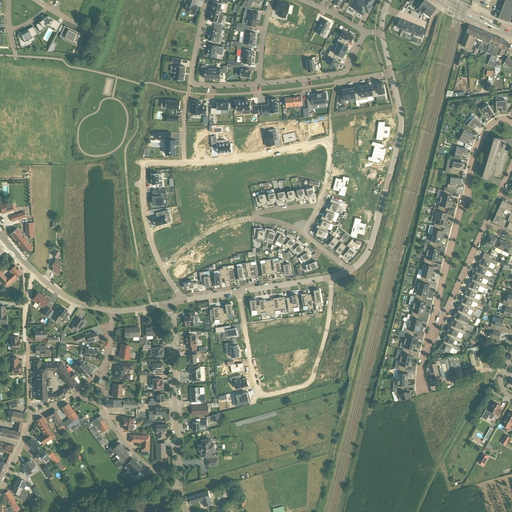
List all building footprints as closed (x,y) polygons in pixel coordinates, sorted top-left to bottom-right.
[(198,0),(188,0),(188,3),(187,3),(185,10),(192,12),(192,11),(196,13),(198,7),(193,5),(194,2),(197,3),(198,0)] [(246,8),(250,9),(253,2),(260,5),(261,0),(249,0),(248,3),(246,8)] [(374,0),(373,0),(366,0),(364,4),(359,1),(360,0),(354,0),(354,2),(355,2),(352,7),(357,10),(358,9),(359,10),(358,12),(363,15),(365,11),(369,13),(372,7),(370,6),(374,0)] [(421,5),(419,8),(427,14),(431,17),(434,12),(437,8),(425,0),(424,0),(422,4),(421,5)] [(510,22),(511,15),(511,0),(505,0),(500,14),(499,19),(510,22)] [(348,4),(342,1),(339,7),(345,10),(348,4)] [(221,14),(222,9),(221,9),(222,4),(215,2),(213,12),(221,14)] [(290,5),(278,2),(276,11),(280,11),(279,16),(286,18),(287,13),(288,13),(290,5)] [(246,8),(245,12),(248,12),(247,18),(257,20),(258,14),(252,13),(253,9),(250,9),(246,8)] [(312,14),(304,11),(299,23),(304,25),(303,28),(309,30),(314,20),(310,19),(312,14)] [(224,14),(221,14),(213,12),(210,21),(221,24),(224,14)] [(43,19),(36,25),(39,31),(40,31),(47,25),(54,29),(53,30),(53,31),(57,33),(61,25),(58,23),(58,22),(48,16),(43,19)] [(257,20),(247,18),(246,24),(243,24),(242,28),(249,29),(249,25),(256,27),(257,20)] [(409,22),(400,19),(397,27),(406,31),(409,22)] [(323,36),(324,36),(327,38),(331,30),(328,28),(330,23),(323,20),(318,30),(325,34),(323,36)] [(418,26),(409,22),(406,31),(414,34),(418,26)] [(64,25),(61,33),(65,35),(64,38),(71,41),(70,42),(77,45),(81,35),(80,35),(72,31),(73,29),(64,25)] [(476,28),(469,25),(461,45),(462,46),(468,49),(468,48),(476,28)] [(418,26),(414,34),(423,38),(426,29),(418,26)] [(221,29),(214,27),(213,30),(211,29),(208,40),(219,43),(222,29),(221,29)] [(249,29),(242,28),(237,27),(236,31),(244,32),(243,37),(255,39),(256,33),(252,33),(253,29),(249,29)] [(22,35),(18,37),(20,39),(19,39),(21,47),(26,46),(25,45),(25,42),(30,39),(32,41),(35,39),(34,37),(38,34),(37,34),(34,28),(32,29),(27,32),(27,30),(25,31),(22,33),(21,34),(22,35)] [(476,28),(468,48),(471,49),(475,41),(474,40),(475,37),(477,38),(480,30),(476,28)] [(480,30),(477,38),(478,43),(480,44),(478,49),(481,50),(481,51),(482,49),(483,46),(484,43),(482,42),(483,41),(482,40),(485,32),(480,30)] [(339,39),(344,42),(346,39),(351,42),(354,37),(353,36),(354,35),(351,34),(351,35),(343,31),(339,39)] [(489,43),(492,35),(485,32),(482,40),(483,41),(482,42),(484,43),(483,46),(482,49),(481,51),(486,52),(486,53),(489,43)] [(497,57),(496,57),(497,55),(503,40),(492,35),(489,43),(486,53),(492,55),(488,65),(495,68),(497,57)] [(234,45),(238,46),(247,47),(250,48),(251,44),(254,45),(255,39),(243,37),(242,43),(235,42),(234,45)] [(272,40),(271,48),(274,48),(274,49),(287,52),(289,43),(288,43),(289,39),(283,38),(282,41),(276,40),(272,40)] [(53,48),(62,52),(66,43),(57,39),(53,48)] [(337,48),(346,52),(348,48),(348,47),(343,44),(344,42),(339,39),(337,42),(338,42),(336,47),(337,48)] [(503,40),(497,55),(502,57),(504,50),(508,51),(509,48),(506,47),(508,42),(503,40)] [(240,56),(242,56),(252,58),(253,51),(246,50),(247,47),(238,46),(237,49),(241,50),(240,56)] [(329,54),(335,57),(336,54),(343,58),(346,52),(337,48),(334,53),(330,51),(329,54)] [(217,53),(217,50),(209,49),(209,52),(203,51),(202,59),(212,61),(214,53),(217,53)] [(270,77),(283,75),(282,67),(285,67),(284,54),(280,54),(281,65),(269,67),(270,77)] [(302,73),(301,63),(289,64),(288,54),(284,54),(285,67),(288,66),(289,74),(302,73)] [(335,57),(329,54),(325,62),(336,67),(336,66),(338,63),(338,62),(333,59),(335,57)] [(238,62),(237,65),(244,66),(244,67),(244,63),(251,64),(252,58),(242,56),(241,62),(238,62)] [(315,71),(314,63),(318,63),(317,57),(313,57),(313,58),(306,59),(308,72),(315,71)] [(511,60),(508,57),(504,62),(505,62),(502,65),(508,70),(511,66),(511,64),(511,60)] [(173,58),(172,63),(176,64),(176,66),(175,66),(174,79),(184,81),(186,67),(179,66),(180,64),(181,65),(182,59),(173,58)] [(243,69),(244,66),(237,65),(237,69),(241,70),(240,76),(242,77),(242,78),(246,78),(246,77),(250,78),(251,70),(243,69)] [(205,73),(205,79),(212,79),(213,69),(206,69),(206,66),(202,66),(202,73),(205,73)] [(213,69),(212,79),(220,79),(220,73),(227,73),(227,66),(223,66),(223,69),(213,69)] [(375,90),(376,97),(385,96),(383,83),(377,84),(378,90),(375,90)] [(373,98),(376,97),(375,90),(372,91),(371,85),(370,85),(370,84),(366,85),(366,86),(367,97),(373,96),(373,98)] [(368,98),(367,97),(366,86),(360,87),(361,93),(358,93),(359,100),(368,98)] [(349,89),(348,89),(350,99),(355,98),(356,100),(359,100),(358,93),(355,94),(354,88),(353,88),(349,89)] [(350,100),(350,99),(348,89),(342,90),(343,96),(340,96),(341,103),(345,102),(345,101),(350,100)] [(311,98),(307,99),(308,109),(309,111),(313,111),(313,110),(313,108),(317,107),(317,105),(326,103),(327,103),(326,93),(321,94),(320,94),(318,94),(317,94),(311,95),(311,98)] [(302,96),(285,98),(286,107),(303,105),(302,96)] [(269,105),(261,106),(262,113),(269,112),(270,113),(278,112),(277,99),(268,100),(269,105)] [(502,99),(496,99),(496,109),(497,109),(497,108),(500,108),(502,108),(502,112),(507,112),(507,113),(507,112),(508,112),(508,108),(509,108),(511,103),(507,103),(507,101),(502,101),(502,99)] [(180,102),(166,100),(166,108),(179,109),(180,102)] [(250,101),(236,102),(237,111),(242,111),(250,110),(251,110),(251,109),(253,109),(253,114),(258,114),(258,105),(253,105),(253,106),(251,106),(250,101)] [(192,102),(191,114),(200,115),(200,114),(206,114),(206,107),(201,106),(201,102),(192,102)] [(211,108),(211,114),(221,114),(221,110),(229,110),(229,107),(230,107),(230,104),(229,104),(229,103),(217,103),(217,108),(211,108)] [(487,114),(490,118),(494,115),(495,115),(488,105),(484,108),(483,106),(481,107),(478,109),(483,117),(484,117),(483,117),(486,115),(487,114)] [(383,108),(376,109),(377,113),(379,112),(380,119),(391,117),(390,110),(383,111),(383,108)] [(351,115),(340,115),(340,122),(347,122),(347,126),(354,126),(354,122),(351,122),(351,115)] [(483,124),(483,125),(483,124),(475,116),(471,120),(470,119),(466,123),(465,123),(473,130),(473,129),(475,127),(476,127),(476,126),(476,125),(480,128),(483,124)] [(310,125),(309,125),(312,135),(324,132),(325,132),(322,122),(321,122),(310,125)] [(392,127),(386,126),(386,122),(379,122),(379,126),(381,126),(380,131),(391,133),(392,127)] [(269,130),(269,133),(264,134),(266,146),(275,145),(274,140),(278,140),(276,129),(269,130)] [(346,132),(339,132),(339,139),(351,139),(351,133),(353,133),(353,129),(346,129),(346,132)] [(295,130),(283,134),(285,142),(289,141),(290,142),(293,141),(293,140),(298,139),(295,130)] [(472,141),(474,136),(475,136),(474,136),(475,136),(464,130),(462,135),(460,134),(457,139),(466,144),(466,143),(467,141),(468,141),(467,140),(468,139),(472,141)] [(383,141),(384,137),(390,138),(391,133),(380,131),(379,136),(377,136),(377,140),(383,141)] [(156,133),(156,139),(165,139),(164,143),(166,143),(166,154),(175,155),(175,148),(175,146),(175,145),(176,141),(170,140),(171,139),(171,133),(165,133),(156,132),(156,133)] [(238,150),(252,148),(252,144),(257,143),(256,135),(249,136),(249,139),(237,141),(238,150)] [(217,148),(218,154),(232,152),(231,143),(227,144),(226,140),(222,141),(222,144),(217,145),(216,137),(211,138),(213,149),(217,148)] [(486,164),(483,175),(482,178),(483,178),(483,176),(490,178),(489,181),(490,181),(491,177),(494,178),(495,173),(501,175),(501,177),(506,159),(508,160),(508,157),(507,157),(509,150),(505,149),(506,145),(507,142),(502,141),(503,138),(502,138),(501,141),(494,139),(495,137),(489,155),(488,154),(487,157),(488,157),(486,164)] [(195,146),(190,146),(191,154),(204,153),(204,150),(208,150),(207,139),(202,139),(203,144),(195,145),(195,146)] [(351,139),(339,139),(339,145),(346,145),(346,148),(353,148),(353,144),(351,144),(351,139)] [(375,146),(374,152),(386,155),(388,149),(384,148),(385,145),(373,142),(372,145),(375,146)] [(468,150),(459,147),(456,146),(455,151),(454,151),(453,153),(452,156),(462,159),(461,159),(462,156),(463,156),(463,155),(462,155),(463,154),(467,155),(468,150),(469,150),(468,150)] [(342,155),(338,155),(338,161),(351,162),(351,156),(354,157),(354,153),(342,152),(342,155)] [(386,155),(374,152),(372,157),(369,157),(368,160),(380,163),(381,160),(384,161),(386,155)] [(292,165),(290,157),(278,160),(280,168),(292,165)] [(270,161),(260,164),(262,172),(272,169),(270,161)] [(338,161),(338,168),(341,168),(341,171),(353,172),(353,168),(350,168),(351,162),(338,161)] [(369,166),(371,166),(370,171),(380,174),(382,169),(376,167),(377,164),(370,162),(369,166)] [(465,165),(465,164),(454,162),(453,167),(450,166),(450,168),(450,169),(449,172),(459,174),(459,173),(459,171),(460,171),(460,170),(459,170),(460,169),(464,170),(465,165)] [(251,164),(238,166),(240,174),(243,174),(244,178),(251,177),(250,172),(253,172),(251,164)] [(229,167),(220,168),(221,181),(227,180),(227,184),(236,183),(235,172),(229,173),(229,167)] [(309,176),(320,179),(321,172),(321,170),(320,170),(321,169),(314,167),(313,170),(311,170),(309,176)] [(179,176),(175,176),(176,183),(179,183),(179,180),(192,180),(192,171),(178,171),(179,176)] [(209,171),(197,172),(198,180),(209,179),(209,183),(214,182),(213,175),(209,176),(209,171)] [(367,176),(366,180),(372,181),(373,178),(379,180),(380,174),(370,171),(369,176),(367,176)] [(159,180),(158,174),(158,173),(154,174),(154,173),(152,174),(151,174),(152,174),(152,180),(152,181),(152,184),(152,185),(157,184),(157,187),(163,187),(162,180),(159,180)] [(335,177),(334,183),(346,187),(347,181),(349,182),(350,178),(343,176),(342,179),(335,177)] [(448,185),(448,188),(445,187),(445,191),(450,192),(456,194),(457,189),(457,186),(458,186),(458,185),(457,185),(457,184),(462,184),(462,179),(463,179),(462,179),(453,178),(451,177),(450,183),(448,182),(448,184),(448,185)] [(364,181),(363,185),(366,186),(364,192),(374,195),(376,188),(370,186),(370,183),(364,181)] [(346,187),(334,183),(332,189),(339,191),(338,195),(344,197),(346,193),(344,192),(346,187)] [(307,188),(304,189),(305,197),(306,200),(312,198),(311,196),(315,195),(313,188),(307,189),(307,188)] [(166,189),(153,190),(153,196),(152,196),(153,204),(156,204),(156,206),(163,205),(162,193),(166,193),(166,189)] [(297,192),(295,192),(296,198),(295,198),(296,201),(302,200),(302,198),(305,197),(304,189),(297,191),(297,192)] [(285,194),(286,199),(287,202),(293,201),(293,200),(292,199),(294,198),(295,198),(296,198),(294,192),(295,192),(294,190),(287,192),(288,193),(285,194)] [(441,199),(452,202),(453,198),(450,197),(451,196),(448,195),(449,192),(450,192),(445,191),(443,190),(441,199)] [(275,195),(276,201),(277,204),(283,202),(283,201),(283,200),(285,200),(286,199),(285,194),(284,191),(278,193),(278,194),(275,195)] [(266,196),(267,202),(267,205),(274,203),(273,202),(273,201),(275,201),(276,201),(275,195),(275,193),(268,194),(268,195),(266,196)] [(259,197),(256,197),(258,206),(264,205),(264,204),(264,203),(267,202),(266,196),(265,194),(259,196),(259,197)] [(360,202),(359,207),(371,211),(373,204),(369,203),(370,200),(358,197),(357,201),(360,202)] [(331,199),(329,205),(330,206),(331,206),(330,208),(330,209),(335,211),(335,212),(337,213),(340,206),(338,206),(340,203),(331,199)] [(451,207),(452,202),(441,199),(439,208),(446,210),(445,210),(445,207),(448,207),(448,206),(451,207)] [(507,203),(503,200),(498,211),(504,214),(506,210),(511,212),(511,208),(510,208),(511,205),(507,203)] [(15,210),(12,201),(0,205),(0,207),(2,214),(15,210)] [(354,212),(353,216),(365,219),(366,216),(369,217),(371,211),(359,207),(357,213),(354,212)] [(327,208),(324,214),(325,214),(326,215),(325,217),(325,218),(330,220),(332,221),(335,215),(334,214),(335,212),(335,211),(330,209),(327,208)] [(446,210),(439,208),(438,209),(434,208),(434,211),(438,212),(436,217),(446,220),(448,214),(444,213),(445,210),(446,210)] [(158,216),(154,218),(156,226),(168,223),(166,218),(170,217),(168,210),(157,213),(158,216)] [(504,214),(498,211),(493,222),(497,224),(498,224),(502,226),(503,223),(506,224),(505,227),(508,221),(502,218),(504,214)] [(322,216),(320,222),(321,223),(322,223),(321,225),(321,226),(326,229),(328,230),(330,223),(329,223),(330,220),(325,218),(322,216)] [(445,225),(446,220),(436,217),(436,218),(432,217),(431,222),(435,223),(434,226),(441,228),(440,227),(441,224),(445,225)] [(356,222),(355,227),(366,230),(367,224),(361,223),(362,219),(355,218),(354,221),(356,222)] [(318,225),(315,231),(317,232),(316,235),(323,238),(326,232),(325,231),(326,229),(321,226),(318,225)] [(441,228),(434,226),(432,235),(442,237),(443,231),(439,230),(440,228),(441,228)] [(357,238),(358,234),(364,235),(366,230),(355,227),(354,232),(352,231),(351,235),(354,238),(357,238)] [(26,253),(33,247),(17,228),(10,234),(11,235),(26,252),(26,253)] [(262,228),(254,228),(254,236),(258,237),(257,238),(264,239),(265,238),(264,238),(265,231),(264,231),(262,231),(262,230),(262,228)] [(265,231),(264,238),(265,238),(274,241),(274,239),(276,233),(275,233),(273,232),(273,231),(274,230),(266,228),(265,231)] [(276,233),(274,239),(282,244),(284,242),(286,237),(285,236),(283,235),(284,235),(285,233),(277,230),(276,233)] [(332,240),(328,245),(333,249),(337,244),(339,240),(335,237),(336,235),(333,233),(329,238),(332,240)] [(286,237),(284,242),(286,244),(285,244),(291,249),(292,247),(296,243),(295,242),(293,240),(294,240),(295,238),(287,234),(286,237)] [(440,243),(442,237),(432,235),(430,244),(437,245),(436,245),(436,242),(440,243)] [(493,247),(496,241),(497,238),(496,238),(492,236),(490,235),(488,240),(487,239),(486,242),(493,246),(493,247)] [(339,246),(335,251),(340,254),(345,249),(347,246),(342,243),(344,241),(341,238),(339,240),(337,244),(339,246)] [(296,243),(292,247),(294,249),(293,250),(298,255),(299,254),(304,250),(304,249),(302,247),(302,246),(304,245),(297,240),(295,242),(296,243)] [(496,241),(493,247),(492,250),(501,254),(503,250),(506,243),(502,240),(502,241),(500,240),(498,242),(496,241)] [(347,251),(343,256),(348,260),(354,253),(355,252),(350,248),(352,246),(349,243),(347,246),(345,249),(347,251)] [(506,243),(503,250),(506,252),(506,253),(511,256),(511,255),(511,248),(511,245),(506,243)] [(437,245),(430,244),(429,247),(428,246),(426,252),(439,255),(440,251),(437,250),(437,249),(435,248),(436,245),(437,246),(437,245)] [(304,250),(299,254),(304,262),(309,259),(311,258),(309,255),(310,254),(311,254),(306,247),(304,249),(304,250)] [(52,255),(57,258),(52,266),(54,267),(52,271),(58,275),(62,268),(60,267),(62,264),(61,263),(62,260),(58,257),(60,253),(56,250),(52,255)] [(439,255),(426,252),(424,261),(425,261),(432,263),(431,263),(432,260),(434,260),(435,259),(438,260),(439,255)] [(498,262),(489,258),(484,255),(482,260),(480,259),(478,263),(480,263),(488,267),(490,263),(497,266),(498,262)] [(266,264),(261,264),(263,277),(268,276),(268,275),(272,274),(270,259),(265,260),(266,264)] [(274,259),(270,259),(272,274),(276,273),(277,275),(282,274),(281,270),(280,262),(279,262),(275,262),(274,259)] [(304,262),(303,263),(306,272),(318,267),(316,261),(310,263),(309,259),(304,262)] [(183,262),(175,269),(177,271),(175,273),(178,276),(188,267),(187,267),(192,263),(189,260),(184,264),(183,262)] [(283,260),(279,260),(279,262),(280,262),(281,270),(284,269),(285,275),(291,274),(290,264),(284,265),(283,260)] [(432,263),(425,261),(423,270),(433,273),(434,267),(430,266),(431,263),(432,263)] [(251,262),(246,263),(248,277),(253,277),(253,278),(258,278),(256,265),(251,266),(251,262)] [(242,267),(237,268),(239,281),(244,280),(244,278),(248,277),(246,263),(242,264),(242,267)] [(495,270),(488,267),(480,263),(478,267),(476,266),(475,270),(476,271),(485,275),(486,273),(487,271),(493,274),(495,270)] [(11,275),(7,279),(0,271),(0,280),(6,286),(6,285),(6,286),(5,285),(7,283),(8,284),(21,272),(15,265),(9,271),(11,272),(10,273),(10,274),(11,275)] [(227,266),(223,267),(223,269),(224,278),(225,281),(229,280),(230,282),(235,281),(233,269),(228,270),(227,266)] [(220,274),(215,275),(216,286),(222,285),(221,279),(224,278),(223,269),(220,269),(220,270),(220,274)] [(433,273),(423,270),(421,279),(428,281),(427,280),(427,278),(431,279),(433,273)] [(491,278),(485,275),(476,271),(475,275),(473,274),(471,278),(473,279),(481,283),(482,281),(483,278),(489,281),(491,278)] [(203,272),(200,272),(201,282),(205,281),(205,287),(212,286),(210,276),(204,277),(203,272)] [(428,281),(421,279),(419,288),(428,291),(430,285),(426,284),(427,281),(428,281)] [(487,286),(481,283),(473,279),(471,283),(469,282),(467,286),(469,287),(477,290),(479,288),(480,286),(486,289),(487,286)] [(187,289),(187,291),(199,288),(198,283),(193,284),(193,281),(184,283),(185,289),(187,289)] [(484,293),(477,290),(469,287),(468,290),(466,290),(464,294),(466,294),(474,298),(476,294),(482,297),(484,293)] [(428,291),(419,288),(416,297),(423,299),(423,298),(422,298),(423,295),(427,296),(428,291)] [(312,297),(311,297),(313,309),(313,310),(317,310),(316,302),(322,301),(320,290),(314,291),(315,296),(312,297)] [(42,295),(38,292),(33,300),(43,308),(50,299),(43,294),(42,295)] [(306,293),(301,294),(303,307),(308,306),(309,309),(313,309),(311,297),(312,297),(311,294),(308,295),(306,295),(306,294),(306,293)] [(480,301),(474,298),(466,294),(464,298),(462,297),(460,301),(462,302),(471,306),(472,302),(479,304),(480,301)] [(503,304),(510,305),(510,302),(511,302),(511,295),(508,294),(508,298),(505,297),(503,302),(503,304)] [(292,297),(287,298),(290,312),(294,312),(294,308),(299,307),(297,295),(292,295),(292,297)] [(423,299),(416,297),(415,296),(412,305),(425,309),(427,304),(423,303),(424,302),(421,301),(422,299),(423,299)] [(283,297),(278,298),(280,310),(285,309),(285,313),(290,312),(287,298),(283,298),(283,297)] [(273,300),(269,301),(271,315),(276,314),(275,311),(280,310),(278,298),(273,298),(273,300)] [(256,300),(250,301),(251,311),(257,310),(258,315),(262,314),(262,313),(261,313),(260,305),(257,305),(256,300)] [(264,300),(259,301),(260,305),(261,313),(262,313),(266,312),(267,316),(271,315),(269,301),(266,301),(264,301),(264,300)] [(477,309),(471,306),(462,302),(460,306),(459,305),(457,309),(459,310),(467,314),(469,309),(475,312),(477,309)] [(226,310),(223,311),(225,320),(228,320),(227,315),(233,314),(232,303),(225,304),(226,310)] [(511,308),(509,308),(510,305),(503,304),(501,310),(501,309),(500,313),(511,316),(511,312),(511,308)] [(424,313),(425,309),(412,305),(411,311),(412,311),(412,314),(419,316),(418,316),(419,313),(421,314),(421,312),(424,313)] [(52,310),(47,306),(42,313),(47,317),(52,310)] [(69,314),(67,312),(68,310),(62,307),(53,320),(57,323),(59,320),(63,323),(69,314)] [(213,309),(210,310),(210,317),(214,317),(215,320),(220,319),(220,323),(225,322),(225,320),(223,311),(223,308),(218,308),(218,307),(213,308),(213,309)] [(473,316),(467,314),(459,310),(457,314),(455,313),(453,317),(455,318),(463,321),(466,317),(472,320),(473,316)] [(195,313),(186,313),(187,317),(185,317),(185,324),(190,324),(190,326),(194,326),(194,324),(194,317),(195,317),(195,313)] [(409,323),(421,326),(422,322),(419,321),(419,320),(417,319),(418,316),(419,316),(412,314),(409,323)] [(491,327),(497,329),(498,326),(502,327),(504,320),(493,317),(491,327)] [(77,321),(74,319),(69,327),(74,331),(76,328),(80,330),(82,325),(84,326),(86,322),(79,318),(77,321)] [(470,324),(463,321),(455,318),(453,321),(452,321),(450,324),(452,325),(460,329),(462,325),(468,327),(470,324)] [(417,330),(420,331),(421,326),(409,323),(408,329),(405,328),(404,332),(414,334),(413,334),(414,331),(416,331),(417,330)] [(230,325),(216,328),(216,333),(223,332),(227,332),(228,337),(229,337),(237,335),(236,328),(231,329),(230,325)] [(466,332),(460,329),(452,325),(450,329),(448,328),(446,332),(448,333),(456,337),(459,332),(465,335),(466,332)] [(497,329),(491,327),(484,325),(484,329),(490,330),(488,337),(499,340),(501,333),(497,332),(497,329)] [(150,327),(150,328),(145,328),(146,336),(143,336),(143,337),(143,343),(147,343),(146,338),(153,338),(153,339),(159,338),(159,335),(159,334),(159,330),(158,326),(150,327)] [(125,328),(125,338),(140,337),(139,328),(125,328)] [(301,343),(313,347),(315,339),(313,339),(313,337),(311,336),(312,332),(301,330),(300,333),(303,334),(301,343)] [(46,331),(35,331),(35,339),(42,339),(42,338),(46,338),(46,331)] [(82,334),(75,337),(78,343),(88,340),(89,343),(94,341),(95,342),(99,341),(96,332),(92,334),(91,331),(82,334)] [(413,334),(414,334),(404,332),(403,335),(406,336),(405,341),(417,344),(418,340),(414,339),(415,337),(413,337),(413,334)] [(463,340),(456,337),(448,333),(446,337),(445,336),(443,340),(444,341),(445,341),(453,344),(456,346),(458,342),(461,343),(463,340)] [(196,335),(186,336),(186,346),(188,346),(189,350),(197,350),(196,335)] [(18,337),(11,337),(11,341),(11,349),(20,349),(20,341),(18,341),(18,337)] [(412,348),(415,349),(417,344),(405,341),(403,350),(410,352),(409,351),(410,349),(412,349),(412,348)] [(459,347),(456,346),(453,344),(445,341),(444,341),(443,345),(441,344),(439,348),(444,350),(444,351),(448,353),(449,352),(451,348),(458,351),(459,347)] [(130,346),(122,345),(120,352),(121,352),(120,357),(129,359),(130,355),(128,354),(130,346)] [(238,345),(229,347),(230,353),(231,353),(231,357),(239,356),(238,345)] [(262,354),(257,355),(258,363),(272,361),(270,352),(269,352),(267,345),(260,346),(262,354)] [(36,354),(40,354),(40,357),(50,357),(50,350),(46,350),(46,346),(35,346),(36,354)] [(91,357),(91,359),(94,359),(95,356),(97,356),(98,350),(81,348),(81,353),(85,353),(84,357),(91,357)] [(154,348),(152,348),(152,352),(155,351),(155,357),(159,357),(160,357),(161,357),(163,356),(163,351),(163,348),(160,348),(154,348)] [(399,358),(401,359),(412,362),(413,357),(410,356),(410,355),(408,355),(409,352),(410,352),(403,350),(402,353),(400,353),(399,358)] [(203,351),(199,351),(196,352),(197,354),(189,355),(190,359),(189,359),(189,363),(197,363),(196,358),(200,358),(205,358),(205,351),(203,351)] [(456,373),(462,372),(460,361),(457,362),(456,357),(453,357),(456,373)] [(18,358),(10,358),(10,363),(12,363),(12,373),(20,373),(20,365),(18,365),(18,358)] [(44,362),(45,369),(45,370),(47,370),(57,370),(58,367),(61,361),(54,362),(54,358),(51,358),(51,362),(44,362)] [(408,366),(411,366),(412,362),(401,359),(398,370),(405,370),(404,370),(405,366),(407,367),(408,366)] [(439,360),(440,365),(438,366),(439,371),(440,371),(442,379),(446,378),(445,374),(448,373),(446,367),(445,360),(444,359),(439,360)] [(40,369),(40,360),(34,360),(34,373),(35,373),(35,380),(34,380),(35,388),(36,395),(35,395),(35,399),(48,399),(47,399),(47,395),(47,391),(48,391),(47,391),(47,386),(50,386),(49,382),(47,382),(46,376),(47,376),(46,376),(46,373),(47,373),(47,370),(45,370),(45,369),(40,369)] [(164,363),(156,364),(156,360),(149,360),(149,364),(152,364),(153,373),(161,372),(161,371),(164,370),(164,363)] [(67,370),(61,361),(58,367),(57,370),(61,375),(67,370)] [(244,371),(243,363),(234,364),(234,361),(227,362),(227,367),(230,366),(232,373),(244,371)] [(80,365),(78,363),(73,368),(79,375),(82,372),(84,375),(91,369),(88,365),(87,366),(83,362),(80,365)] [(116,378),(129,380),(130,375),(128,375),(129,369),(132,369),(133,364),(122,363),(122,367),(115,366),(115,371),(116,371),(116,375),(115,375),(115,376),(114,376),(114,377),(115,377),(115,378),(116,378)] [(438,378),(434,364),(427,366),(431,380),(438,378)] [(189,374),(191,374),(192,381),(200,381),(200,367),(189,367),(189,374)] [(70,374),(67,370),(61,375),(66,381),(75,374),(73,372),(70,374)] [(271,374),(266,375),(269,388),(278,386),(276,381),(277,381),(277,380),(280,379),(277,370),(271,372),(271,374)] [(404,370),(405,370),(398,370),(398,379),(408,380),(408,374),(404,373),(404,370)] [(76,376),(75,374),(66,381),(69,385),(71,388),(71,389),(78,384),(74,378),(76,376)] [(240,376),(240,375),(231,378),(232,384),(235,384),(236,389),(248,386),(246,377),(242,378),(241,378),(240,376)] [(159,390),(159,387),(162,387),(162,379),(158,379),(152,379),(149,379),(150,383),(152,383),(153,390),(159,390)] [(403,386),(407,386),(408,380),(398,379),(397,390),(404,389),(403,389),(403,386)] [(127,390),(127,385),(115,384),(115,391),(113,391),(113,396),(122,397),(123,389),(127,390)] [(64,394),(67,392),(68,391),(71,388),(69,385),(65,388),(64,388),(62,390),(61,391),(57,394),(47,395),(47,399),(58,398),(64,394)] [(200,395),(200,388),(190,388),(190,389),(191,389),(191,397),(191,401),(205,401),(205,395),(200,395)] [(403,389),(404,389),(397,390),(394,390),(395,395),(397,395),(398,400),(411,397),(410,392),(407,393),(406,392),(404,392),(403,389)] [(248,395),(249,394),(248,390),(236,394),(239,404),(249,401),(248,395)] [(156,405),(156,402),(163,402),(163,394),(155,394),(156,398),(149,398),(150,405),(156,405)] [(16,400),(8,402),(10,409),(18,406),(16,400)] [(499,416),(502,410),(499,408),(500,406),(494,402),(494,404),(493,403),(491,406),(492,407),(489,411),(488,414),(494,418),(496,414),(499,416)] [(207,403),(207,406),(191,407),(192,414),(197,414),(197,415),(207,414),(207,407),(211,407),(218,407),(218,403),(207,403)] [(80,420),(68,404),(62,408),(62,409),(68,416),(68,417),(68,416),(72,421),(70,422),(69,419),(68,420),(63,424),(64,425),(67,430),(73,424),(74,426),(81,421),(80,420)] [(155,412),(148,412),(148,419),(155,419),(155,415),(163,415),(163,408),(155,408),(155,412)] [(63,424),(55,410),(55,409),(45,415),(48,420),(52,418),(58,429),(64,425),(63,424)] [(17,421),(23,422),(24,414),(11,411),(10,420),(17,421)] [(511,423),(511,412),(510,411),(510,413),(509,412),(507,415),(508,416),(506,420),(505,420),(502,425),(509,429),(511,423)] [(219,414),(211,416),(214,422),(221,419),(219,414)] [(81,421),(86,428),(86,429),(88,427),(90,430),(94,427),(94,426),(103,419),(101,416),(91,422),(89,423),(87,419),(86,420),(84,417),(80,420),(81,421)] [(121,416),(120,423),(122,423),(122,425),(124,425),(123,429),(132,430),(132,429),(133,429),(134,428),(134,427),(134,426),(133,425),(132,425),(133,418),(138,419),(121,416)] [(44,443),(55,436),(42,417),(36,421),(45,435),(39,439),(43,444),(44,443)] [(94,427),(90,430),(101,446),(106,442),(100,433),(109,427),(103,419),(94,426),(94,427)] [(207,420),(201,420),(201,422),(192,423),(193,430),(200,430),(199,425),(201,424),(201,425),(207,425),(207,420)] [(17,421),(16,431),(1,428),(0,428),(0,435),(19,439),(23,422),(17,421)] [(165,424),(155,425),(156,433),(157,433),(157,438),(164,438),(164,433),(165,433),(165,424)] [(148,451),(149,436),(130,435),(129,442),(142,443),(142,446),(141,446),(141,451),(148,451)] [(210,440),(208,440),(208,439),(207,439),(207,438),(206,438),(205,438),(204,439),(204,440),(202,440),(202,445),(199,445),(199,451),(200,451),(201,457),(201,456),(203,456),(203,457),(207,457),(207,459),(207,466),(218,466),(217,459),(212,459),(212,456),(211,450),(214,450),(213,444),(210,445),(210,440)] [(45,453),(31,439),(26,443),(35,452),(33,454),(37,458),(39,456),(41,457),(45,453)] [(4,451),(7,452),(3,462),(4,463),(7,464),(11,454),(14,447),(4,443),(0,442),(0,450),(3,452),(4,451)] [(164,443),(155,444),(156,460),(161,460),(161,459),(164,459),(164,443)] [(115,451),(118,454),(124,449),(119,444),(112,450),(111,448),(112,447),(111,447),(106,452),(110,456),(115,451)] [(124,449),(118,454),(121,457),(114,463),(118,467),(124,462),(123,462),(122,460),(129,454),(124,449)] [(52,453),(49,456),(56,464),(60,461),(52,453)] [(488,456),(483,453),(478,462),(483,465),(488,456)] [(30,470),(36,466),(33,462),(32,463),(30,460),(24,464),(26,466),(23,468),(28,475),(32,472),(30,470)] [(139,480),(134,476),(141,469),(141,468),(141,469),(135,464),(136,463),(132,460),(125,467),(132,473),(129,476),(125,471),(123,473),(130,483),(139,480)] [(57,465),(64,470),(66,468),(60,462),(57,465)] [(53,475),(47,465),(42,468),(49,478),(53,475)] [(18,478),(15,485),(22,488),(23,485),(26,486),(25,486),(29,488),(31,484),(24,481),(25,481),(18,478)] [(55,490),(50,481),(46,483),(51,492),(55,490)] [(22,488),(15,485),(12,492),(19,495),(19,494),(21,496),(22,496),(20,499),(24,500),(27,494),(23,492),(20,491),(22,488)] [(38,499),(42,497),(36,487),(32,489),(38,499)] [(16,511),(20,509),(8,491),(3,495),(10,506),(8,508),(11,511),(16,511)] [(213,504),(212,504),(211,497),(210,497),(208,491),(188,497),(190,504),(203,500),(205,506),(213,504)]
